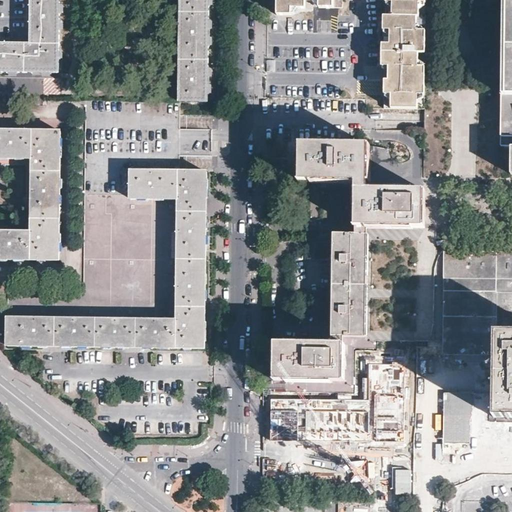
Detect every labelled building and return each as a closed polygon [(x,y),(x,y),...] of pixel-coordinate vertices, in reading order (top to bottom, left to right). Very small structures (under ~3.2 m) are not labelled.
[(180,0),(179,101),(207,102),(207,82),(208,40),(208,0),(31,0),(32,24),(31,45),(11,45),(0,44),(0,71),(59,72),(59,0),(180,0)] [(277,0),(277,15),(290,15),(291,15),(291,8),(304,8),(305,8),(304,0),(318,0),(319,6),(341,6),(341,0),(277,0)] [(384,0),(384,15),(382,16),(425,17),(425,0),(384,0)] [(425,27),(425,17),(382,16),(382,27),(425,27)] [(424,107),(424,77),(424,69),(424,66),(425,27),(382,27),(382,43),(381,44),(381,65),(383,66),(384,107),(424,107)] [(276,60),(267,60),(267,72),(275,72),(276,60)] [(0,130),(0,260),(29,260),(58,261),(59,241),(59,193),(60,165),(60,133),(59,131),(21,131),(0,130)] [(367,189),(367,145),(302,144),(301,144),(301,145),(301,148),(301,174),(301,181),(356,182),(356,234),(365,234),(366,226),(396,226),(422,227),(423,190),(367,189)] [(206,193),(206,171),(130,170),(130,199),(177,199),(176,319),(175,320),(156,320),(98,319),(78,319),(7,318),(7,346),(38,346),(83,347),(133,348),(186,349),(204,349),(204,337),(204,306),(206,223),(206,193)] [(334,233),(332,345),(351,345),(368,346),(370,234),(356,234),(334,233)] [(511,256),(467,271),(472,286),(476,280),(476,290),(444,269),(445,342),(464,336),(463,294),(511,293),(511,333),(495,334),(496,419),(477,406),(472,403),(472,390),(443,390),(444,459),(511,438),(511,256)] [(478,334),(494,333),(494,334),(498,334),(497,317),(485,317),(485,321),(478,321),(478,334)] [(332,345),(279,345),(278,385),(351,386),(351,345),(332,345)] [(486,361),(486,349),(478,350),(479,362),(486,361)] [(367,401),(270,399),(271,441),(404,443),(406,363),(367,363),(367,401)]
